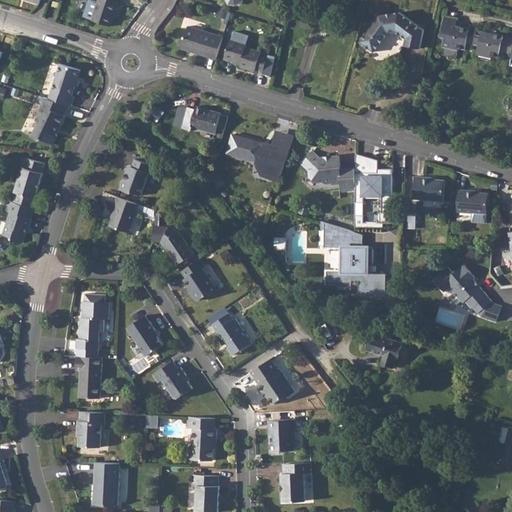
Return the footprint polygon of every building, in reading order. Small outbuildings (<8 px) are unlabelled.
[(98,0),(91,21),(110,28),(118,4),(116,3),(117,0),(98,0)] [(372,25),(362,39),(375,50),(390,30),(391,31),(396,29),(396,28),(407,35),(405,42),(421,46),(424,28),(400,10),(379,13),(370,23),(372,25)] [(456,58),(459,48),(465,49),(466,44),(478,46),(476,54),(478,55),(490,58),(491,55),(498,57),(500,51),(511,54),(511,61),(511,64),(511,37),(496,33),(490,32),(482,30),(481,34),(476,34),(478,27),(470,25),(470,27),(456,24),(458,18),(445,15),(440,37),(445,38),(443,47),(444,47),(442,55),(447,56),(450,59),(453,60),(456,58)] [(181,48),(216,59),(223,37),(188,26),(181,48)] [(224,59),(233,62),(240,64),(239,67),(254,72),(255,71),(262,73),(267,57),(260,54),(261,53),(246,48),(247,44),(246,44),(249,37),(234,32),(232,39),(231,39),(224,59)] [(261,53),(260,54),(267,57),(269,51),(262,48),(261,53)] [(60,63),(48,98),(68,105),(71,106),(74,97),(71,96),(75,85),(77,86),(80,78),(78,77),(80,70),(60,63)] [(48,98),(40,96),(37,102),(43,105),(36,119),(38,123),(31,137),(39,141),(42,140),(53,145),(57,135),(56,131),(60,124),(61,125),(65,115),(64,114),(68,105),(48,98)] [(188,107),(182,128),(191,131),(193,127),(216,133),(217,129),(225,131),(229,117),(221,115),(222,114),(197,106),(196,109),(188,107)] [(280,182),(293,135),(274,129),(270,144),(264,143),(259,161),(262,177),(280,182)] [(239,141),(231,138),(227,153),(259,161),(264,143),(240,136),(239,141)] [(342,183),(341,171),(339,157),(326,158),(326,161),(321,161),(321,159),(313,153),(304,165),(312,170),(312,177),(319,182),(324,182),(327,184),(333,183),(334,184),(342,183)] [(22,167),(14,192),(16,192),(13,202),(31,207),(34,198),(35,198),(43,173),(41,172),(44,163),(27,158),(23,168),(22,167)] [(380,159),(359,158),(359,169),(358,182),(358,190),(356,227),(383,229),(384,222),(362,221),(363,196),(384,197),(383,211),(390,211),(392,167),(379,167),(380,159)] [(128,172),(120,190),(131,194),(133,193),(141,196),(154,167),(138,160),(134,169),(133,168),(130,173),(128,172)] [(359,169),(341,171),(342,183),(358,182),(359,169)] [(415,177),(413,199),(443,201),(445,180),(431,179),(431,177),(415,177)] [(255,197),(270,202),(275,187),(260,182),(255,197)] [(358,182),(342,183),(343,192),(358,190),(358,182)] [(459,188),(458,211),(487,213),(488,192),(475,191),(475,190),(459,188)] [(138,203),(117,196),(114,204),(116,205),(113,213),(114,213),(109,226),(128,232),(138,203)] [(13,202),(9,200),(6,210),(11,212),(4,234),(11,237),(12,240),(22,243),(27,226),(29,227),(32,218),(30,218),(33,208),(31,207),(13,202)] [(416,214),(407,214),(407,228),(416,228),(416,214)] [(342,271),(328,271),(328,285),(340,285),(340,290),(353,290),(353,280),(360,280),(360,296),(387,296),(387,274),(374,273),(374,272),(369,271),(369,265),(374,265),(374,247),(364,247),(364,234),(356,232),(326,222),(326,230),(325,247),(342,247),(342,250),(342,268),(342,271)] [(153,238),(153,240),(161,241),(176,264),(193,251),(175,223),(169,226),(154,225),(153,238)] [(288,238),(280,237),(279,249),(287,249),(288,238)] [(198,258),(181,270),(185,277),(190,285),(193,290),(192,293),(196,300),(197,299),(199,300),(206,294),(210,295),(216,290),(201,268),(204,266),(198,258)] [(470,284),(473,282),(470,279),(472,277),(462,263),(451,271),(446,264),(431,276),(441,289),(447,285),(459,301),(461,300),(466,307),(467,307),(476,318),(491,324),(493,319),(483,314),(484,309),(481,308),(486,304),(488,302),(476,286),(474,289),(470,284)] [(75,338),(75,348),(76,348),(98,349),(99,332),(103,332),(103,319),(108,319),(108,302),(104,302),(105,294),(85,293),(84,301),(82,300),(81,322),(80,322),(79,339),(75,338)] [(497,308),(486,304),(481,308),(484,309),(483,314),(493,319),(497,308)] [(229,313),(212,325),(217,331),(215,332),(223,345),(229,341),(230,342),(228,347),(233,354),(251,342),(247,335),(243,334),(242,332),(244,330),(236,318),(233,320),(229,313)] [(156,335),(153,330),(154,329),(145,315),(127,327),(146,355),(162,344),(156,335)] [(372,332),(366,349),(383,355),(381,363),(394,367),(402,342),(372,332)] [(76,356),(98,358),(98,349),(76,348),(76,356)] [(98,358),(76,356),(75,370),(79,370),(78,398),(99,399),(102,358),(98,358)] [(270,358),(251,371),(259,382),(257,383),(262,390),(264,388),(268,394),(273,401),(280,396),(284,397),(295,389),(280,367),(279,368),(272,359),(270,358)] [(187,380),(184,376),(186,375),(180,365),(177,367),(173,360),(152,374),(157,382),(162,379),(174,397),(178,397),(192,388),(187,380)] [(77,420),(76,430),(79,430),(78,437),(78,446),(100,447),(101,425),(105,425),(105,412),(80,411),(79,420),(77,420)] [(215,418),(188,417),(188,427),(194,428),(194,443),(191,445),(190,456),(193,459),(214,460),(214,448),(213,448),(213,441),(217,441),(217,429),(215,428),(215,418)] [(292,419),(269,420),(270,436),(272,436),(272,441),(270,442),(271,453),(281,452),(284,449),(294,449),(292,419)] [(511,426),(509,426),(504,444),(505,447),(501,462),(511,464),(511,426)] [(98,485),(95,485),(95,505),(120,505),(122,463),(96,462),(96,480),(98,481),(98,485)] [(311,462),(284,464),(284,472),(282,472),(283,501),(306,500),(305,472),(312,472),(311,462)] [(172,466),(162,465),(161,477),(171,477),(172,466)] [(194,475),(193,485),(197,485),(196,511),(218,511),(220,485),(218,485),(218,476),(194,475)] [(15,501),(0,499),(0,511),(15,511),(16,511),(14,511),(15,501)]
